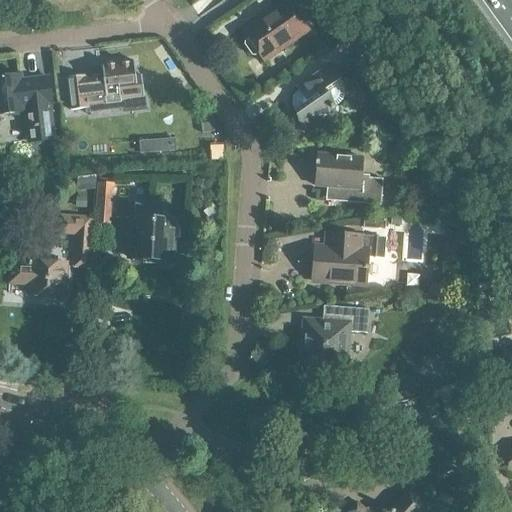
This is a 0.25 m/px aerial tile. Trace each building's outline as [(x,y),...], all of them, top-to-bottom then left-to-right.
[(258,53),(259,55),(265,63),(269,61),(267,58),(281,49),(284,49),(294,42),(294,39),(307,31),(285,0),(242,30),(249,40),(245,42),(244,45),(251,56),(254,56),(258,53)] [(348,67),(365,45),(358,33),(335,48),(348,67)] [(67,78),(58,80),(60,104),(70,103),(71,111),(85,109),(88,109),(88,107),(107,105),(107,99),(118,97),(119,101),(144,98),(144,96),(141,77),(136,78),(134,61),(102,65),(103,76),(85,79),(84,76),(67,78)] [(296,116),(300,129),(337,118),(333,107),(338,105),(342,101),(344,96),(344,91),(342,85),(339,81),(340,81),(331,66),(297,89),(299,91),(294,95),(292,101),(292,107),(295,112),(298,116),(296,116)] [(18,76),(0,77),(0,115),(22,113),(24,113),(28,144),(55,141),(51,105),(48,79),(19,82),(18,76)] [(317,163),(316,163),(315,167),(317,167),(315,187),(335,189),(333,203),(381,207),(383,181),(361,179),(363,160),(318,156),(317,163)] [(77,179),(76,192),(86,190),(95,189),(96,176),(77,179)] [(115,184),(98,183),(95,224),(112,225),(115,184)] [(77,197),(76,208),(86,209),(87,198),(77,197)] [(128,258),(141,259),(144,264),(158,265),(160,260),(172,261),(173,240),(179,237),(179,229),(175,225),(174,225),(174,221),(162,220),(163,206),(135,204),(134,219),(130,218),(130,225),(128,258)] [(203,215),(211,225),(220,218),(213,207),(203,215)] [(434,208),(433,220),(449,221),(450,209),(434,208)] [(60,215),(60,225),(59,234),(76,235),(74,267),(89,268),(92,217),(60,215)] [(392,215),(391,225),(401,226),(401,225),(402,215),(392,215)] [(365,220),(364,225),(364,228),(385,230),(386,225),(386,216),(365,220)] [(327,248),(315,247),(313,282),(367,286),(369,258),(385,259),(386,239),(327,235),(327,248)] [(8,283),(28,284),(27,293),(63,295),(65,264),(28,261),(28,264),(9,263),(8,283)] [(304,320),(300,366),(348,370),(351,332),(367,334),(369,310),(324,307),(323,321),(304,320)] [(442,403),(445,416),(448,416),(473,409),(478,399),(473,380),(437,388),(441,403),(442,403)] [(464,423),(462,424),(449,427),(448,427),(450,438),(467,435),(464,423)] [(406,450),(352,463),(356,479),(392,470),(393,476),(405,479),(413,477),(409,462),(424,458),(422,448),(406,452),(406,450)] [(366,511),(357,504),(349,511),(422,511),(426,508),(409,492),(390,511),(366,511)]
